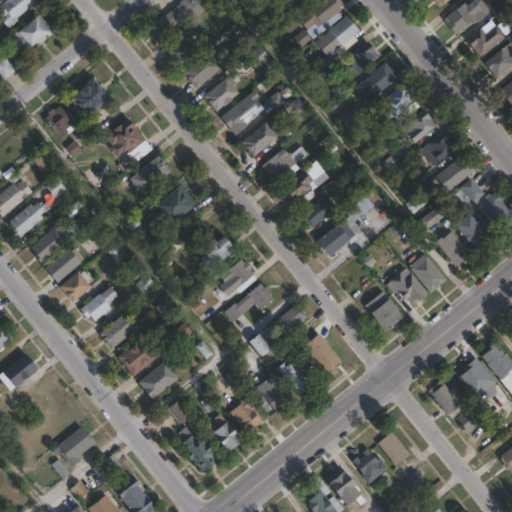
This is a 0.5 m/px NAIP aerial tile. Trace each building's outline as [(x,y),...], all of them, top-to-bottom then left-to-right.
[(0,3),(3,0),(34,0),(37,3),(30,9),(28,7),(16,17),(17,19),(7,28),(0,20),(0,3)] [(202,0),(206,4),(193,14),(190,11),(179,20),(182,23),(174,29),(175,31),(160,43),(147,27),(162,14),(164,15),(179,3),(178,1),(179,0),(202,0)] [(260,9),(254,14),(251,10),(248,13),(240,4),(236,0),(255,0),(259,4),(257,5),(260,9)] [(339,0),(344,6),(312,31),(300,17),(320,0),(339,0)] [(469,0),(484,0),(485,1),(486,0),(493,9),(476,22),(474,18),(454,34),(442,19),(454,9),(454,8),(463,1),(465,4),(469,0)] [(37,13),(53,32),(37,45),(34,41),(21,51),(8,36),(33,15),(34,16),(37,13)] [(359,30),(341,46),(340,44),(336,48),(323,33),(345,14),(359,30)] [(279,26),(268,35),(259,25),(271,16),(279,26)] [(484,25),(488,31),(495,26),(504,38),(479,58),(465,40),(484,25)] [(310,39),(300,49),(291,39),(302,29),(310,39)] [(187,34),(198,46),(193,50),(195,52),(179,66),(166,51),(183,37),(183,38),(187,34)] [(259,43),(240,59),(234,52),(253,36),(259,43)] [(375,59),(357,73),(345,59),(367,41),(377,54),(373,57),(375,59)] [(511,64),(496,77),(484,62),(510,41),(511,43),(511,64)] [(268,57),(255,68),(245,56),(259,45),(268,57)] [(209,49),(217,59),(214,61),(220,67),(195,88),(181,71),(206,50),(207,51),(209,49)] [(15,70),(3,80),(0,76),(0,59),(4,56),(15,70)] [(397,77),(367,102),(354,87),(384,61),(397,77)] [(91,76),(109,98),(84,118),(66,96),(77,88),(78,89),(84,83),(84,82),(91,76)] [(228,76),(235,84),(233,86),(238,92),(231,98),(223,106),(222,105),(215,111),(202,96),(224,77),(225,78),(228,76)] [(511,106),(499,90),(511,79),(511,106)] [(406,105),(407,106),(414,100),(419,106),(390,131),(384,124),(389,119),(378,107),(388,98),(386,96),(404,80),(417,95),(406,105)] [(285,86),(292,94),(284,100),(285,101),(274,110),(265,99),(276,91),(277,93),(285,86)] [(253,90),(258,96),(254,98),(262,108),(261,109),(266,115),(249,129),(245,125),(234,135),(219,117),(246,94),(247,95),(253,90)] [(58,105),(72,123),(65,129),(67,132),(59,138),(43,117),(47,114),(46,112),(52,108),(53,109),(58,105)] [(436,124),(412,145),(397,128),(422,107),(436,124)] [(103,131),(93,139),(81,124),(91,116),(103,131)] [(126,118),(132,126),(133,125),(151,148),(133,163),(125,153),(127,152),(125,149),(122,152),(116,144),(114,145),(112,143),(110,145),(103,136),(126,118)] [(267,120),(279,133),(275,136),(276,136),(252,156),(240,141),(264,121),(264,122),(267,120)] [(453,149),(432,166),(418,150),(441,131),(448,139),(446,141),(453,149)] [(410,154),(388,172),(387,171),(384,174),(380,169),(383,166),(381,163),(393,153),(392,152),(402,144),(410,154)] [(306,153),(299,159),(303,163),(279,183),(275,179),(273,181),(260,166),(282,148),(287,153),(289,152),(290,153),(299,146),(306,153)] [(54,164),(42,174),(30,158),(42,148),(54,164)] [(169,171),(140,195),(134,187),(133,188),(129,184),(131,182),(127,179),(156,155),(169,171)] [(461,155),(467,162),(469,161),(475,169),(443,194),(436,185),(440,182),(435,176),(461,155)] [(328,178),(312,190),(315,194),(305,202),(301,197),(310,189),(309,188),(293,201),(293,200),(289,203),(279,190),(282,187),(282,186),(315,160),(328,178)] [(360,174),(347,185),(339,176),(353,165),(360,174)] [(17,180),(18,182),(20,180),(30,192),(0,217),(0,191),(10,183),(7,180),(16,172),(21,177),(17,180)] [(59,174),(63,179),(58,183),(64,190),(54,198),(43,185),(54,177),(55,177),(59,174)] [(483,194),(473,202),(459,186),(469,177),(483,194)] [(191,206),(168,224),(152,205),(175,186),(191,206)] [(362,193),(346,208),(341,201),(350,193),(349,192),(356,186),(362,193)] [(469,200),(459,207),(459,206),(454,209),(447,199),(451,197),(450,195),(460,188),(469,200)] [(497,189),(504,198),(501,201),(507,209),(511,206),(511,207),(511,224),(499,235),(475,205),(488,194),(489,196),(497,189)] [(428,193),(438,203),(436,205),(444,214),(424,230),(404,204),(414,196),(423,195),(424,197),(428,193)] [(379,194),(383,201),(385,200),(392,210),(382,216),(376,207),(377,207),(372,199),(379,194)] [(328,198),(333,204),(327,209),(330,212),(311,226),(307,221),(303,225),(298,218),(303,215),(299,210),(306,205),(309,208),(320,199),(322,202),(328,198)] [(36,201),(39,206),(44,202),(49,208),(43,212),(42,212),(38,215),(41,218),(18,238),(10,229),(12,228),(7,222),(28,203),(30,206),(36,201)] [(470,213),(477,222),(478,221),(485,230),(484,231),(492,242),(476,253),(469,244),(468,244),(461,235),(462,235),(454,224),(470,213)] [(348,216),(353,223),(360,217),(369,228),(350,243),(347,240),(328,256),(315,240),(335,223),(336,225),(340,222),(341,222),(348,216)] [(61,220),(67,227),(64,229),(70,236),(66,239),(67,240),(65,242),(66,243),(62,246),(61,245),(39,264),(32,255),(34,254),(28,247),(54,225),(55,226),(61,220)] [(451,230),(473,258),(464,264),(461,260),(454,266),(435,241),(443,235),(444,236),(451,230)] [(221,235),(229,245),(235,253),(223,263),(220,259),(214,264),(213,262),(206,268),(208,271),(204,275),(196,265),(201,261),(198,258),(203,254),(199,248),(211,238),(214,241),(221,235)] [(116,244),(120,249),(121,248),(129,258),(131,257),(136,263),(124,273),(106,252),(116,244)] [(72,247),(82,259),(78,262),(79,263),(56,283),(43,268),(66,247),(69,250),(72,247)] [(423,254),(424,256),(426,256),(445,280),(429,293),(410,269),(411,268),(409,266),(423,254)] [(239,259),(242,263),(245,260),(251,267),(248,270),(252,274),(226,296),(218,286),(223,282),(218,277),(239,259)] [(404,268),(408,274),(410,273),(425,294),(410,305),(405,299),(403,301),(388,281),(404,268)] [(82,270),(87,276),(92,272),(97,280),(90,287),(71,302),(58,286),(76,271),(78,273),(82,270)] [(154,285),(142,294),(134,284),(145,274),(154,285)] [(259,283),(262,288),(265,285),(269,290),(267,293),(272,299),(258,311),(253,304),(231,323),(222,312),(233,302),(235,304),(259,283)] [(108,286),(116,296),(105,304),(109,309),(93,322),(88,316),(86,318),(78,309),(97,293),(98,294),(108,286)] [(401,318),(388,328),(382,320),(379,323),(365,304),(381,291),(401,318)] [(173,308),(162,318),(153,307),(164,298),(173,308)] [(293,305),(298,311),(299,311),(305,318),(301,321),(302,322),(284,336),(272,322),(293,305)] [(133,330),(111,349),(98,333),(120,314),(133,330)] [(190,332),(177,343),(169,334),(182,323),(190,332)] [(0,324),(1,326),(2,325),(5,329),(4,330),(11,339),(2,346),(4,348),(0,351),(0,324)] [(317,333),(339,362),(322,375),(301,348),(295,353),(291,348),(304,337),(307,341),(317,333)] [(267,348),(258,356),(247,342),(256,334),(267,348)] [(159,355),(132,377),(116,357),(143,335),(159,355)] [(494,342),(503,354),(505,353),(510,360),(509,361),(511,364),(511,396),(480,356),(489,349),(488,347),(494,342)] [(36,369),(8,392),(0,382),(0,371),(22,353),(36,369)] [(496,385),(476,402),(456,377),(464,371),(461,368),(475,357),(494,381),(494,382),(496,385)] [(177,379),(150,400),(136,382),(165,359),(169,364),(167,366),(177,379)] [(293,359),(313,384),(297,396),(275,368),(284,361),(287,364),(293,359)] [(287,399),(273,410),(255,387),(270,376),(287,399)] [(439,380),(442,384),(443,384),(448,390),(449,390),(446,386),(451,382),(459,392),(457,393),(464,401),(459,405),(462,410),(450,419),(427,390),(439,380)] [(255,428),(247,435),(228,412),(239,403),(238,401),(243,397),(252,407),(250,409),(260,422),(254,427),(255,428)] [(187,414),(178,422),(166,408),(175,400),(187,414)] [(476,402),(486,414),(483,416),(484,417),(482,419),(483,420),(466,435),(462,430),(464,428),(456,417),(473,403),(474,404),(476,402)] [(240,441),(226,452),(210,432),(224,421),(240,441)] [(79,428),(86,437),(88,436),(93,443),(75,457),(78,462),(70,468),(59,454),(55,457),(51,452),(57,447),(56,445),(79,428)] [(196,432),(199,436),(200,434),(215,452),(214,453),(216,455),(214,457),(215,459),(201,472),(191,461),(190,462),(183,453),(184,452),(178,445),(191,434),(192,435),(196,432)] [(408,455),(394,466),(377,443),(390,432),(408,455)] [(511,475),(499,459),(501,458),(500,456),(511,446),(511,475)] [(366,448),(378,463),(379,462),(386,469),(367,484),(361,476),(362,475),(351,461),(356,457),(358,460),(363,456),(361,452),(366,448)] [(69,474),(59,481),(48,466),(58,459),(69,474)] [(358,495),(344,506),(342,503),(341,504),(338,501),(339,500),(326,484),(342,471),(353,486),(352,487),(358,495)] [(423,480),(411,491),(402,481),(415,471),(423,480)] [(136,486),(144,497),(145,495),(149,500),(147,501),(153,509),(148,511),(146,511),(145,511),(143,511),(127,511),(129,510),(114,491),(132,477),(138,485),(136,486)] [(309,511),(303,503),(318,490),(311,481),(317,477),(343,510),(340,511),(309,511)] [(117,511),(88,511),(86,509),(104,495),(117,511)] [(84,511),(78,503),(65,511),(84,511)]
